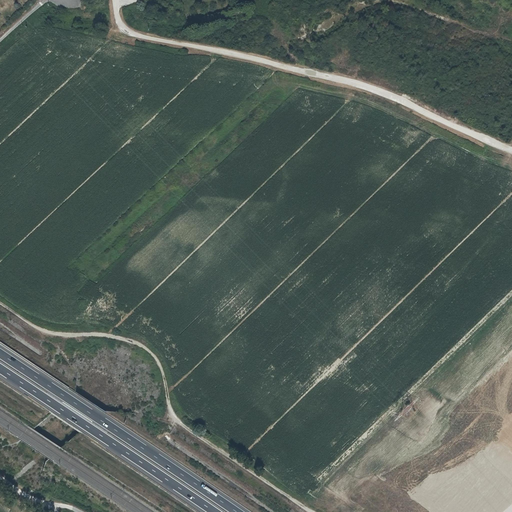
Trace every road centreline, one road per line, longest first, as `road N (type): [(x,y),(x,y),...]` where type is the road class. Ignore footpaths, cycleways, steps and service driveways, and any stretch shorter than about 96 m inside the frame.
road 1 (track): [(115,0),(121,24),(138,34),(353,83),(511,150)]
road 2 (track): [(0,300),(49,334),(133,341),(158,366),(182,425),(311,511)]
road 3 (motorway): [(237,511),(0,353)]
road 4 (motorway): [(0,368),(214,511)]
road 5 (track): [(511,44),(397,5),(369,4),(317,28)]
